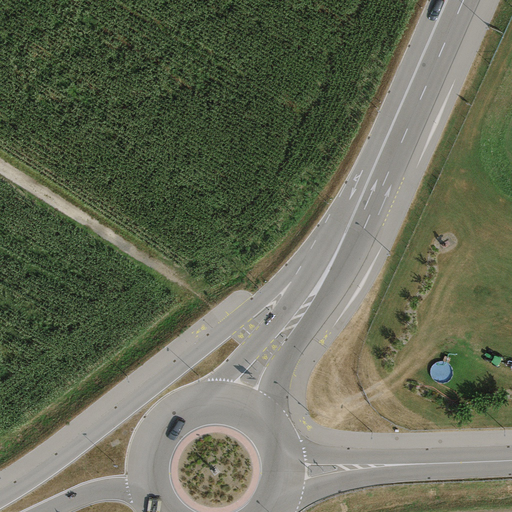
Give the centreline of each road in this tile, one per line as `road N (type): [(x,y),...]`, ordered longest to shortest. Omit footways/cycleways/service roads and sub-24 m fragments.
road 1 (secondary): [(360,223),(0,499)]
road 2 (track): [(0,172),(244,319)]
road 3 (secondary): [(454,0),(360,223)]
road 4 (tertiary): [(511,460),(281,471)]
road 5 (secondary): [(360,223),(318,305),(236,408)]
road 6 (secondary): [(236,408),(197,405),(164,424),(146,459),(149,497)]
